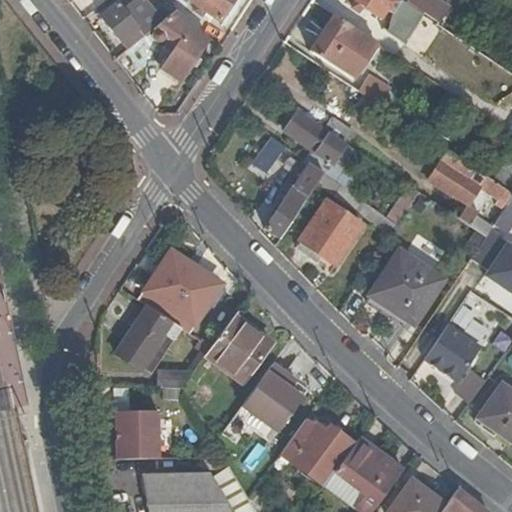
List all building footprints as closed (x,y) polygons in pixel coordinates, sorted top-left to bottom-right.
[(97,18),(117,42),(119,40),(126,48),(147,33),(158,24),(138,0),(130,0),(119,10),(115,5),(97,18)] [(187,0),(217,22),(232,0),(187,0)] [(361,10),(379,21),(393,0),(346,0),(348,1),(346,4),(359,12),(361,10)] [(445,9),(432,0),(403,0),(401,4),(404,5),(423,19),(434,25),(445,9)] [(423,19),(404,5),(393,21),(413,34),(423,19)] [(158,70),(177,83),(206,40),(172,12),(158,24),(147,33),(150,35),(149,40),(150,43),(154,45),(158,46),(160,44),(161,42),(172,49),(158,70)] [(308,54),(350,81),(373,46),(331,18),(308,54)] [(434,25),(423,19),(413,34),(408,42),(430,57),(446,34),(434,25)] [(389,92),(368,78),(357,94),(378,108),(389,92)] [(327,117),(318,130),(345,147),(353,134),(327,117)] [(281,137),(308,155),(302,163),(307,167),(322,177),(345,194),(354,181),(341,172),(351,156),(294,118),(281,137)] [(268,143),(250,169),(265,179),(283,152),(268,143)] [(511,144),(487,182),(510,197),(511,194),(511,144)] [(450,201),(451,200),(464,208),(465,207),(477,189),(489,197),(504,207),(510,197),(487,182),(447,155),(440,165),(439,164),(425,185),(450,201)] [(283,201),(262,231),(278,242),(314,189),(322,177),(307,167),(283,201)] [(322,177),(314,189),(387,240),(393,230),(394,229),(385,222),(345,194),(322,177)] [(409,190),(407,189),(385,222),(394,229),(417,195),(409,190)] [(489,197),(485,203),(500,213),(501,211),(504,207),(489,197)] [(328,206),(300,246),(302,246),(324,263),(334,271),(362,231),(328,206)] [(465,207),(464,208),(455,221),(467,229),(471,223),(476,215),(465,207)] [(471,223),(467,229),(482,239),(486,234),(471,223)] [(511,248),(488,232),(486,234),(482,239),(469,261),(486,272),(483,276),(511,295),(511,248)] [(302,246),(298,252),(320,269),(324,263),(302,246)] [(138,293),(188,326),(211,291),(178,270),(182,263),(165,252),(138,293)] [(436,285),(397,258),(368,301),(407,328),(436,285)] [(368,301),(363,308),(403,335),(407,328),(368,301)] [(142,367),(147,370),(175,329),(143,308),(110,358),(137,375),(142,367)] [(206,347),(205,349),(200,355),(238,380),(264,345),(227,318),(206,347)] [(445,330),(422,363),(458,387),(480,354),(445,330)] [(189,346),(195,350),(181,370),(190,370),(200,355),(205,349),(197,343),(193,340),(189,346)] [(293,379),(270,362),(238,406),(273,431),(299,395),(288,386),(293,379)] [(181,370),(154,368),(153,390),(175,391),(176,389),(190,370),(181,370)] [(472,377),(455,400),(467,408),(484,385),(472,377)] [(509,447),(511,442),(511,393),(502,386),(476,421),(509,447)] [(153,414),(111,415),(112,462),(154,462),(153,414)] [(309,424),(308,426),(299,420),(273,456),(281,462),(305,479),(308,476),(319,484),(346,445),(323,428),(319,432),(309,424)] [(353,436),(346,445),(319,484),(317,487),(349,509),(353,505),(362,511),(366,511),(394,473),(380,463),(382,460),(353,436)] [(143,511),(249,511),(242,499),(225,471),(214,477),(212,474),(138,478),(143,511)] [(408,481),(385,511),(436,511),(442,505),(408,481)] [(476,511),(468,506),(467,501),(453,490),(442,505),(436,511),(476,511)]
